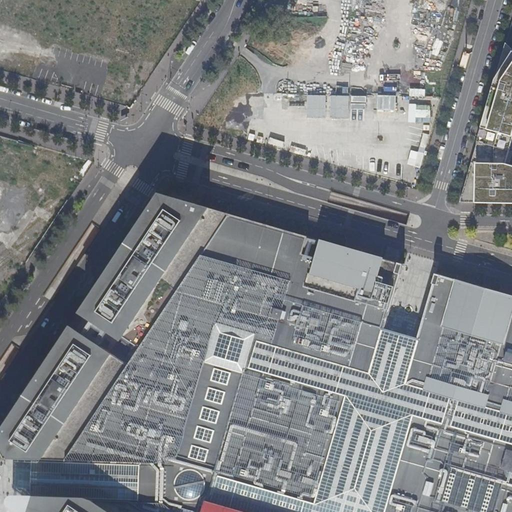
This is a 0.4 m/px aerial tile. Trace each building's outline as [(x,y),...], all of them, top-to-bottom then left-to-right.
[(511,24),(462,201),(476,202),(476,164),(506,164),(511,143),(511,24)] [(394,110),(394,96),(375,95),(375,110),(394,110)] [(406,105),(406,123),(429,123),(429,105),(406,105)] [(405,164),(419,168),(422,153),(409,150),(405,164)] [(511,203),(511,165),(506,164),(476,164),(476,202),(511,203)] [(511,511),(511,294),(437,273),(418,337),(401,332),(385,328),(404,263),(162,194),(85,311),(136,344),(125,361),(74,327),(0,439),(0,442),(1,443),(2,445),(3,446),(4,448),(5,450),(5,451),(6,452),(6,454),(6,455),(7,457),(7,459),(33,459),(33,462),(44,462),(44,477),(43,494),(32,494),(32,496),(31,496),(31,498),(31,500),(30,502),(30,503),(29,506),(29,507),(27,509),(27,510),(26,511),(28,511),(511,511)] [(31,498),(31,496),(30,496),(16,496),(14,497),(13,498),(13,500),(14,502),(26,511),(27,510),(27,509),(29,507),(29,506),(30,503),(30,502),(31,500),(31,498)]
